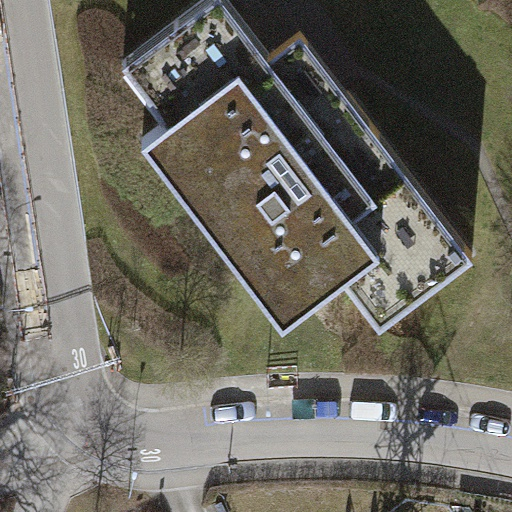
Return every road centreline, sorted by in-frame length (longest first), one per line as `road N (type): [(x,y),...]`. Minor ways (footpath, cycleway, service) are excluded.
road 1 (residential): [(9,0),(74,397),(88,426)]
road 2 (residential): [(511,454),(335,431),(159,441),(88,426)]
